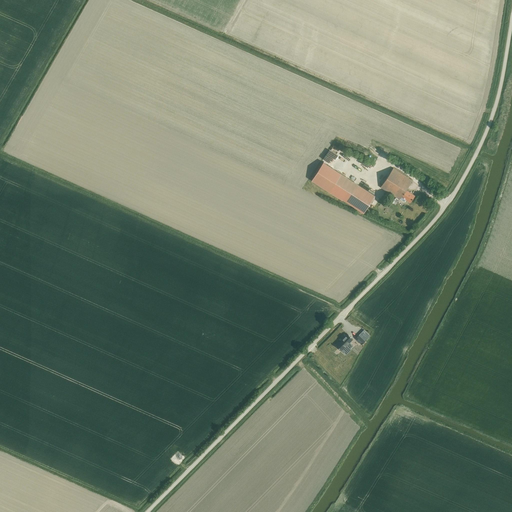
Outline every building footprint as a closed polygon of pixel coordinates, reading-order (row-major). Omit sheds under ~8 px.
[(330,191),(341,174),(323,162),(312,180),(330,191)] [(393,168),(381,187),(400,200),(400,199),(405,202),(407,200),(410,202),(415,195),(406,190),(412,180),(393,168)] [(330,191),(364,213),(375,195),(341,174),(330,191)] [(340,342),(336,345),(341,350),(344,347),(347,351),(353,345),(349,342),(352,339),(347,334),(346,336),(345,335),(342,338),(343,339),(340,342)] [(359,335),(356,338),(358,340),(362,344),(364,341),(360,337),(359,335)]
